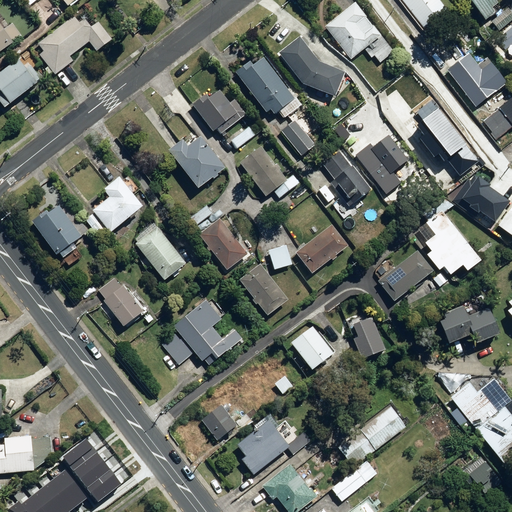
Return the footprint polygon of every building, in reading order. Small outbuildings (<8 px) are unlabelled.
[(80,0),(61,0),(69,9),(80,0)] [(399,0),(423,30),(433,22),(432,21),(444,12),(436,2),(437,0),(399,0)] [(466,0),(483,23),(494,15),(491,11),(497,7),(495,5),(501,0),(466,0)] [(394,53),(381,36),(378,38),(370,27),(368,28),(363,22),(364,20),(353,5),(323,29),(349,61),(363,50),(371,60),(374,57),(380,64),(394,53)] [(139,17),(143,23),(153,17),(148,10),(139,17)] [(511,14),(509,10),(491,23),(498,32),(511,21),(511,14)] [(44,54),(40,57),(49,69),(53,75),(56,78),(74,64),(70,59),(90,44),(97,54),(113,42),(100,25),(92,31),(85,22),(80,26),(75,19),(39,46),(44,54)] [(0,51),(14,42),(0,22),(0,51)] [(511,26),(496,41),(505,51),(511,45),(511,26)] [(343,83),(341,82),(343,75),(317,66),(298,40),(276,55),(300,87),(334,100),(337,92),(339,93),(343,83)] [(442,45),(428,56),(441,73),(456,62),(442,45)] [(504,87),(489,68),(480,76),(464,56),(445,71),(475,110),(504,87)] [(269,113),(272,117),(294,100),(263,59),(253,66),(250,62),(234,74),(265,115),(269,113)] [(0,104),(6,111),(42,83),(28,66),(25,69),(19,62),(0,76),(0,104)] [(48,93),(53,99),(60,93),(55,88),(48,93)] [(217,130),(220,135),(245,115),(234,100),(229,104),(218,90),(208,97),(206,94),(192,105),(212,133),(217,130)] [(504,119),(498,111),(483,123),(492,134),(489,136),(494,142),(497,140),(511,128),(511,126),(506,118),(504,119)] [(280,132),(301,158),(314,147),(294,121),(280,132)] [(231,142),(237,149),(255,134),(250,127),(231,142)] [(166,154),(195,191),(212,178),(213,180),(218,177),(216,175),(225,168),(200,137),(187,147),(182,141),(166,154)] [(273,192),(279,199),(299,184),(293,176),(287,181),(279,171),(280,170),(276,165),(275,166),(261,148),(239,164),(264,198),(273,192)] [(337,152),(320,166),(333,182),(333,181),(338,187),(335,190),(346,203),(354,197),(359,202),(370,193),(337,152)] [(91,213),(108,235),(140,211),(117,181),(101,193),(107,200),(91,213)] [(55,256),(59,254),(62,259),(76,249),(72,244),(87,232),(68,206),(61,211),(58,207),(48,215),(46,212),(31,223),(55,256)] [(511,207),(499,224),(496,228),(511,239),(511,207)] [(95,236),(103,229),(92,216),(84,223),(95,236)] [(426,248),(421,251),(439,275),(443,272),(448,278),(461,269),(466,276),(480,265),(446,217),(418,237),(426,248)] [(199,235),(226,271),(247,255),(219,219),(199,235)] [(132,242),(163,283),(185,266),(154,225),(132,242)] [(331,226),(294,255),(311,276),(330,261),(331,263),(336,259),(334,258),(347,248),(331,226)] [(267,250),(273,270),(293,265),(287,244),(267,250)] [(417,253),(377,283),(392,304),(432,273),(417,253)] [(257,305),(267,318),(287,302),(259,267),(239,282),(253,301),(251,303),(254,307),(257,305)] [(441,275),(431,281),(437,290),(447,284),(441,275)] [(104,302),(123,328),(143,314),(123,287),(121,288),(114,279),(98,291),(105,300),(104,302)] [(173,327),(202,363),(209,357),(214,362),(242,340),(235,331),(222,341),(212,328),(221,320),(206,301),(173,327)] [(445,346),(469,338),(472,347),(497,339),(488,310),(464,318),(461,308),(441,315),(443,323),(438,325),(445,346)] [(355,342),(352,343),(359,364),(382,355),(367,313),(344,321),(349,336),(353,335),(355,342)] [(309,329),(288,345),(310,374),(331,358),(309,329)] [(178,365),(192,354),(176,334),(162,345),(178,365)] [(511,483),(511,434),(511,433),(511,432),(511,416),(508,411),(511,407),(511,397),(491,369),(473,382),(450,399),(511,484),(511,483)] [(274,385),(282,395),(293,387),(284,377),(274,385)] [(201,421),(217,442),(237,427),(221,406),(201,421)] [(403,416),(397,422),(388,411),(337,449),(352,468),(404,429),(409,424),(403,416)] [(239,462),(251,477),(287,449),(266,423),(234,448),(243,459),(239,462)] [(0,446),(0,474),(33,472),(33,471),(52,457),(50,438),(4,442),(4,446),(0,446)] [(95,449),(87,439),(64,457),(63,457),(70,466),(74,471),(97,452),(95,449)] [(111,470),(97,452),(74,471),(88,488),(111,470)] [(341,503),(376,475),(366,462),(331,491),(341,503)] [(501,484),(485,463),(464,479),(481,500),(501,484)] [(74,471),(70,466),(54,479),(76,506),(92,493),(88,488),(74,471)] [(276,497),(287,511),(298,511),(317,498),(310,489),(309,490),(289,466),(262,487),(273,500),(276,497)] [(122,483),(111,470),(88,488),(92,493),(99,501),(122,483)] [(69,511),(76,506),(54,479),(43,487),(62,511),(69,511)] [(62,511),(43,487),(32,496),(45,511),(62,511)] [(45,511),(32,496),(21,504),(27,511),(45,511)] [(377,511),(367,498),(349,511),(322,511),(320,511),(377,511)] [(27,511),(21,504),(19,502),(8,511),(27,511)]
